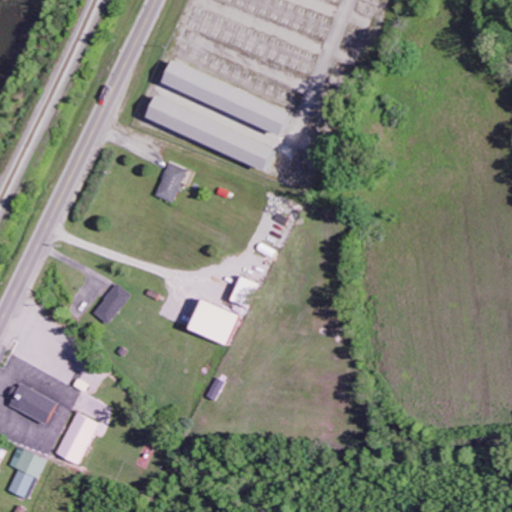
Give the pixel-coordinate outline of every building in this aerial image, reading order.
[(293,132),(301,109),(181,65),(172,88),(293,132)] [(158,118),(275,170),(284,148),(167,96),(158,118)] [(191,169),(172,163),(161,197),(179,203),(191,169)] [(264,284),(246,275),(234,299),(253,308),(264,284)] [(113,325),(136,295),(121,283),(98,313),(113,325)] [(247,315),(208,297),(194,327),(233,345),(247,315)] [(228,382),(219,377),(210,396),(220,401),(228,382)] [(12,405),(54,425),(64,403),(22,383),(12,405)] [(103,423),(81,412),(61,454),(84,465),(103,423)] [(52,459),(23,446),(14,465),(23,469),(13,491),(30,498),(39,477),(43,479),(52,459)] [(0,451),(0,470),(11,451),(2,447),(0,451)]
